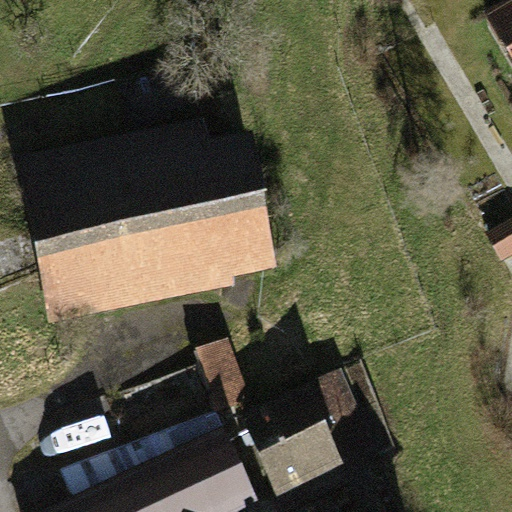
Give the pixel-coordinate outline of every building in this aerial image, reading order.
[(511,3),(486,19),(511,62),(511,3)] [(205,122),(18,161),(51,328),(237,293),(236,284),(278,276),(252,140),(210,148),(205,122)] [(511,222),(486,237),(502,264),(511,258),(511,222)] [(229,341),(192,354),(213,415),(217,413),(252,402),(229,341)] [(302,393),(242,420),(278,501),(345,471),(342,465),(376,450),(341,372),(300,389),(302,393)] [(74,502),(49,511),(261,511),(217,413),(213,415),(60,471),(74,502)]
